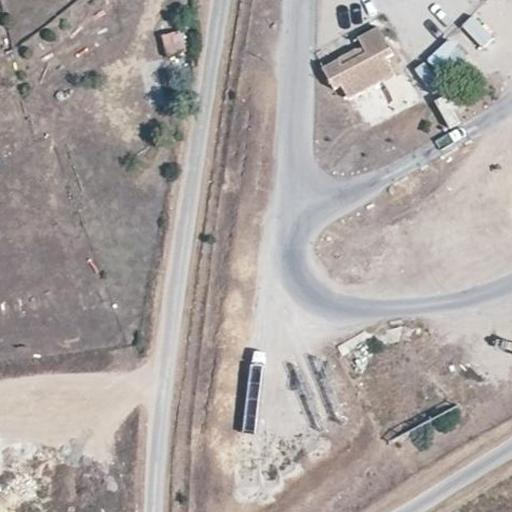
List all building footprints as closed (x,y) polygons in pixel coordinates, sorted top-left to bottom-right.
[(511,27),(489,4),(466,28),(503,65),(511,56),(511,27)] [(396,76),(394,72),(387,60),(395,55),(380,27),(360,38),(364,47),(367,53),(343,66),(340,60),(325,69),(337,90),(343,86),(351,100),(381,84),(396,76)] [(186,53),(182,33),(163,36),(167,57),(186,53)] [(430,94),(468,69),(451,43),(413,68),(430,94)] [(343,66),(367,53),(364,47),(340,60),(343,66)] [(424,97),(408,65),(394,72),(396,76),(381,84),(396,112),(424,97)] [(438,100),(447,127),(461,123),(452,96),(438,100)] [(464,415),(414,326),(344,366),(393,454),(464,415)] [(260,437),(272,436),(270,410),(258,410),(260,437)] [(256,459),(254,492),(270,492),(271,460),(256,459)]
